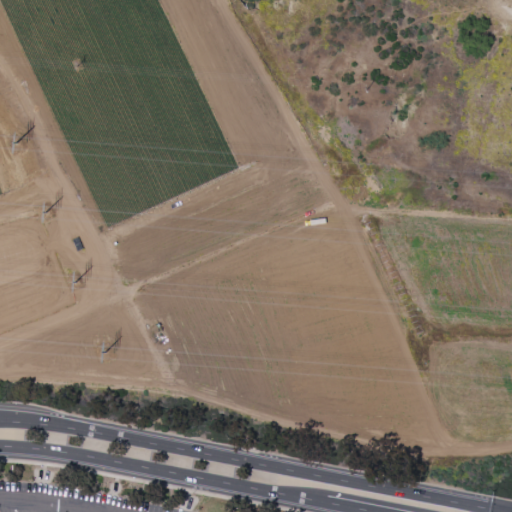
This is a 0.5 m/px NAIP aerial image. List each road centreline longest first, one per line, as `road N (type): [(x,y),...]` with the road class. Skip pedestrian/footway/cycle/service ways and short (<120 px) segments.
road 1 (track): [(511,446),(409,455),(327,440),(178,392),(0,376)]
road 2 (secondary): [(505,511),(0,421)]
road 3 (secondary): [(0,449),(69,454),(325,504)]
